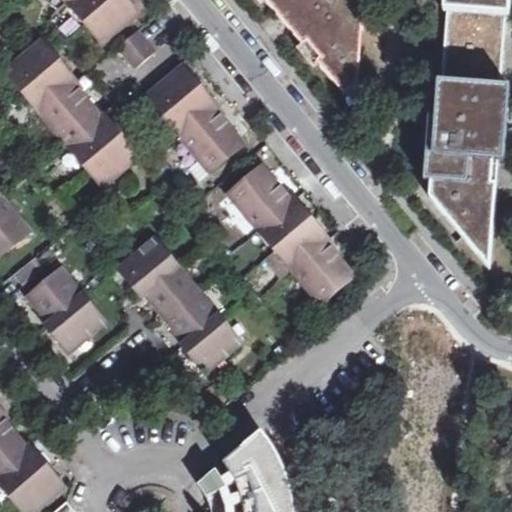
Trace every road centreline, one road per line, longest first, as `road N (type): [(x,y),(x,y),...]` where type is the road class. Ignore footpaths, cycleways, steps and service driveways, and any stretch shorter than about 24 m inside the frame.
road 1 (residential): [(107,478),(146,462),(188,468),(428,281)]
road 2 (residential): [(192,0),(428,281)]
road 3 (track): [(464,326),(470,351),(451,511)]
road 4 (residential): [(0,338),(107,478)]
